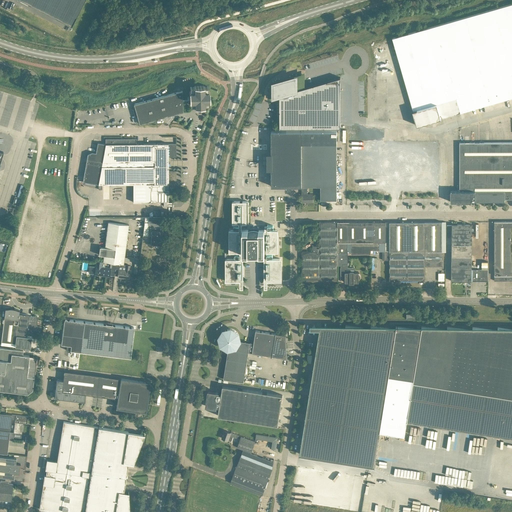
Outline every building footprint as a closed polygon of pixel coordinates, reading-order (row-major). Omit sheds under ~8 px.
[(19,0),(72,26),(84,0),(19,0)] [(511,3),(393,38),(394,43),(410,95),(414,107),(414,109),(413,110),(414,110),(418,124),(440,118),(436,103),(456,97),(460,112),(461,112),(465,111),(468,110),(495,102),(511,97),(511,3)] [(274,97),(280,95),(280,128),(281,128),(340,128),(340,82),(340,77),(303,88),(303,77),(303,76),(303,75),(302,75),(301,75),(286,79),(285,79),(284,79),(283,79),(283,80),(274,83),(273,83),(272,84),(272,85),(271,86),(271,95),(272,96),(272,97),(273,97),(274,97)] [(176,92),(134,104),(138,119),(139,123),(183,111),(182,100),(189,100),(189,101),(190,101),(191,105),(195,105),(195,106),(196,106),(197,107),(198,107),(199,108),(200,108),(201,108),(201,107),(202,107),(203,106),(204,106),(204,104),(209,104),(208,100),(209,100),(209,91),(208,91),(208,86),(204,86),(204,85),(194,86),(194,87),(190,87),(190,91),(189,91),(189,97),(182,98),(182,91),(176,92)] [(301,143),(336,143),(336,130),(301,131),(301,143)] [(271,186),(292,186),(302,186),(308,186),(318,186),(321,186),(321,199),(337,199),(336,143),(301,143),(301,131),(271,131),(271,186)] [(349,131),(349,202),(373,202),(373,179),(384,179),(384,200),(407,200),(407,202),(425,202),(425,149),(384,139),(384,141),(352,134),(352,132),(349,131)] [(98,142),(96,153),(104,154),(103,157),(108,157),(108,144),(105,144),(98,142)] [(451,191),(451,199),(451,202),(471,202),(475,202),(475,201),(505,201),(505,199),(511,198),(511,142),(460,142),(460,191),(451,191)] [(108,157),(108,161),(148,160),(148,143),(136,143),(116,144),(108,144),(108,157)] [(155,143),(155,153),(168,153),(168,156),(176,156),(176,143),(168,144),(168,143),(155,143)] [(88,154),(86,162),(102,165),(103,161),(108,161),(108,157),(103,157),(104,154),(96,153),(92,152),(88,154)] [(100,175),(98,184),(98,189),(102,189),(102,184),(133,184),(133,202),(150,202),(150,201),(160,201),(160,174),(165,174),(165,171),(168,171),(168,156),(168,153),(155,153),(155,160),(148,160),(108,161),(103,161),(102,165),(100,175)] [(86,162),(84,173),(100,175),(102,165),(86,162)] [(168,171),(165,171),(165,174),(160,174),(160,201),(168,201),(168,190),(168,184),(168,183),(176,183),(176,171),(168,171)] [(82,181),(98,184),(100,175),(84,173),(82,181)] [(308,186),(302,186),(302,194),(302,202),(313,202),(313,197),(313,194),(308,194),(308,186)] [(249,230),(248,230),(242,230),(242,223),(248,223),(248,201),(232,201),(233,223),(239,223),(239,225),(235,225),(234,225),(234,226),(233,226),(233,227),(234,228),(235,228),(235,229),(239,228),(239,230),(229,230),(229,252),(240,252),(240,254),(236,254),(235,254),(235,255),(234,255),(234,256),(235,256),(235,257),(236,257),(240,257),(240,259),(225,259),(226,281),(243,281),(243,252),(264,252),(264,281),(281,281),(281,282),(282,281),(281,281),(281,266),(282,265),(281,265),(281,266),(280,266),(280,259),(267,259),(267,257),(271,257),(272,257),(273,256),(273,255),(273,254),(272,254),(271,254),(267,254),(267,252),(278,252),(278,230),(268,230),(268,228),(272,228),(273,228),(274,227),(274,226),(273,226),(273,225),(272,225),(268,225),(265,225),(265,230),(259,230),(258,230),(257,229),(256,229),(255,229),(254,229),(253,229),(252,229),(251,229),(250,229),(249,230)] [(145,217),(143,236),(148,236),(148,227),(159,228),(159,219),(149,219),(149,217),(145,217)] [(511,221),(494,221),(494,226),(494,280),(511,280),(511,221)] [(319,222),(319,245),(337,245),(337,222),(319,222)] [(337,222),(337,245),(337,259),(348,259),(348,253),(351,253),(351,254),(371,254),(371,250),(379,250),(379,242),(386,242),(386,251),(382,251),(382,260),(390,260),(389,276),(389,281),(425,280),(425,266),(442,266),(442,252),(446,252),(446,222),(389,222),(386,222),(337,222)] [(452,224),(451,280),(488,281),(488,269),(472,269),(472,225),(452,224)] [(152,231),(152,235),(151,245),(161,246),(161,241),(165,242),(166,228),(161,228),(161,232),(152,231)] [(320,281),(319,245),(313,245),(313,251),(302,251),(302,281),(320,281)] [(337,245),(319,245),(320,281),(338,281),(338,266),(337,259),(337,245)] [(105,262),(102,262),(97,261),(96,266),(95,274),(99,275),(99,274),(110,275),(111,268),(104,267),(105,262)] [(118,269),(118,276),(125,277),(125,278),(129,278),(130,270),(129,270),(130,265),(126,265),(125,270),(118,269)] [(359,274),(359,272),(354,272),(354,271),(350,271),(350,272),(345,272),(345,267),(341,267),(341,275),(345,275),(345,282),(350,282),(350,283),(354,283),(354,282),(359,282),(359,280),(360,280),(360,279),(360,278),(360,277),(360,276),(360,275),(359,274)] [(3,327),(1,342),(13,343),(15,343),(15,347),(17,347),(30,348),(32,336),(27,335),(29,316),(29,315),(21,314),(19,314),(19,310),(14,308),(13,309),(11,309),(10,308),(5,308),(4,313),(4,317),(3,327)] [(29,316),(27,335),(32,336),(32,330),(41,331),(41,326),(37,326),(37,324),(38,317),(37,316),(35,315),(34,316),(31,316),(29,316)] [(64,321),(61,344),(71,345),(70,350),(131,358),(134,330),(133,327),(130,327),(113,325),(112,324),(107,324),(105,324),(68,319),(65,318),(64,321)] [(511,327),(498,327),(472,327),(447,327),(422,326),(396,326),(371,326),(345,325),(310,325),(310,329),(320,329),(319,330),(319,332),(316,355),(300,454),(299,453),(299,454),(304,454),(375,466),(375,465),(374,465),(380,431),(405,435),(407,420),(511,436),(511,327)] [(248,352),(250,342),(239,340),(239,338),(239,337),(239,336),(238,335),(238,334),(237,333),(236,332),(235,331),(234,330),(233,330),(232,330),(232,329),(231,329),(230,329),(229,329),(228,329),(228,330),(228,331),(227,331),(226,332),(225,333),(224,333),(224,334),(223,335),(222,334),(221,335),(221,336),(220,337),(220,338),(220,339),(220,340),(220,341),(221,342),(221,343),(222,344),(222,345),(223,345),(223,346),(224,346),(225,347),(226,347),(227,348),(228,348),(229,348),(224,379),(244,382),(248,352)] [(254,343),(250,342),(248,352),(287,359),(286,335),(256,330),(254,343)] [(0,347),(0,389),(27,393),(32,389),(36,359),(33,356),(22,355),(23,350),(11,349),(0,347)] [(86,394),(101,396),(104,376),(99,375),(64,371),(63,380),(58,380),(56,381),(55,395),(57,398),(75,400),(77,400),(83,401),(85,400),(86,394)] [(104,376),(101,396),(109,397),(113,398),(113,400),(114,402),(117,402),(119,403),(122,406),(121,408),(145,412),(150,383),(104,376)] [(218,415),(278,425),(282,395),(223,385),(221,394),(218,393),(218,392),(208,391),(206,406),(216,408),(216,407),(219,407),(218,415)] [(0,412),(0,452),(7,453),(10,431),(11,419),(15,419),(14,433),(17,433),(22,433),(23,423),(27,423),(28,416),(0,412)] [(84,511),(98,426),(98,427),(63,421),(57,461),(47,459),(45,470),(47,470),(46,475),(44,475),(43,484),(39,509),(58,511),(84,511)] [(98,426),(84,511),(129,511),(128,492),(124,492),(127,472),(128,462),(133,463),(133,464),(144,434),(98,427),(99,426),(98,426)] [(250,453),(253,446),(255,441),(240,436),(236,434),(225,430),(222,438),(231,441),(233,436),(240,439),(237,447),(243,450),(241,457),(230,483),(262,495),(272,469),(274,462),(269,460),(250,453)] [(273,448),(277,449),(279,437),(258,433),(257,438),(275,441),(273,448)] [(0,476),(9,478),(14,478),(14,473),(19,474),(20,464),(16,463),(16,458),(0,456),(0,476)] [(0,499),(11,501),(13,484),(0,482),(0,499)]
